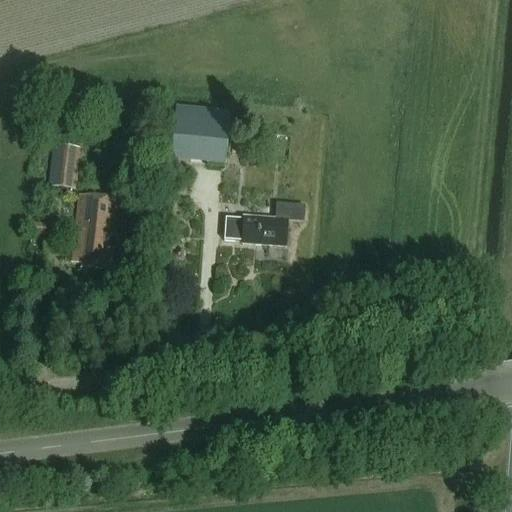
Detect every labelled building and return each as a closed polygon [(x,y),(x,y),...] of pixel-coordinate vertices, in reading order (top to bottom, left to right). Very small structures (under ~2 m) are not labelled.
[(224,171),(229,117),(177,112),(172,165),(224,171)] [(78,195),(81,150),(53,149),(50,193),(78,195)] [(110,272),(117,205),(80,202),(74,266),(81,266),(81,272),(99,273),(99,270),(110,272)] [(304,208),(276,207),(275,222),(242,221),(242,222),(225,222),(224,243),(241,244),(241,249),(286,251),(287,225),(303,226),(304,208)] [(31,225),(30,237),(44,238),(46,227),(31,225)]
